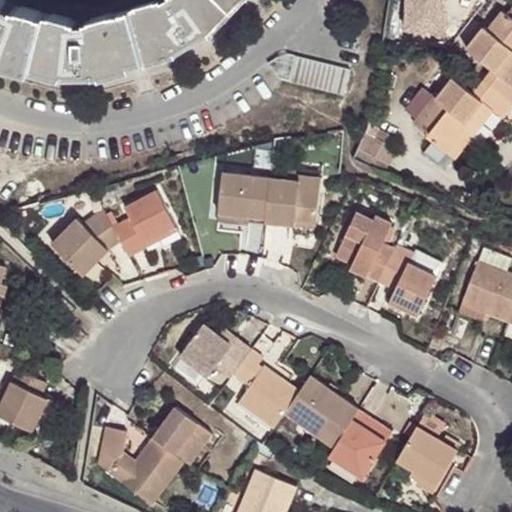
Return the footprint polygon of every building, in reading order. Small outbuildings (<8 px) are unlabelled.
[(0,0),(0,64),(26,70),(41,13),(11,6),(0,0)] [(157,0),(151,4),(129,10),(141,60),(143,67),(173,59),(170,56),(206,35),(210,36),(229,13),(214,0),(157,0)] [(214,0),(229,13),(242,0),(214,0)] [(499,65),(489,77),(511,95),(511,8),(511,7),(495,26),(492,23),(474,44),(499,65)] [(123,12),(116,14),(128,62),(136,61),(141,60),(129,10),(123,12)] [(76,19),(41,13),(26,70),(57,77),(57,74),(99,74),(100,77),(129,70),(128,62),(116,14),(87,21),(76,19)] [(291,54),(285,81),(340,93),(347,67),(291,54)] [(459,73),(441,94),(454,104),(450,108),(431,130),(434,133),(452,147),(481,113),(488,118),(498,105),(507,113),(511,107),(511,95),(489,77),(479,89),(459,73)] [(410,111),(420,120),(438,98),(427,89),(410,111)] [(431,130),(450,108),(438,98),(420,120),(418,123),(432,135),(434,133),(431,130)] [(481,113),(452,147),(459,153),(488,118),(481,113)] [(375,123),(372,130),(388,139),(392,131),(375,123)] [(372,130),(363,146),(387,157),(394,142),(388,139),(372,130)] [(267,220),(270,220),(274,177),(224,172),(223,176),(220,201),(219,212),(251,216),(267,217),(267,220)] [(220,201),(223,176),(213,174),(210,199),(220,201)] [(274,177),(270,220),(302,222),(302,218),(323,220),(327,176),(306,174),(305,180),(274,177)] [(118,224),(133,254),(153,243),(150,238),(182,222),(163,186),(130,203),(137,214),(118,224)] [(128,257),(133,254),(118,224),(115,221),(110,223),(103,210),(88,220),(82,213),(50,243),(82,275),(113,246),(120,243),(128,257)] [(250,224),(251,216),(219,212),(219,220),(250,224)] [(352,269),(382,282),(398,249),(384,245),(393,224),(376,216),(374,220),(359,213),(342,247),(359,256),(354,265),(352,269)] [(302,218),(302,222),(300,233),(317,234),(323,220),(302,218)] [(150,238),(153,243),(185,227),(182,222),(150,238)] [(338,258),(354,265),(359,256),(342,247),(338,258)] [(398,249),(382,282),(398,289),(393,301),(421,315),(439,276),(412,264),(415,257),(398,249)] [(485,314),(510,324),(511,320),(511,319),(511,275),(480,263),(462,305),(479,312),(481,307),(487,310),(485,314)] [(237,371),(255,347),(240,336),(231,344),(220,336),(204,324),(180,354),(209,376),(217,365),(233,375),(237,371)] [(231,344),(240,336),(228,327),(220,336),(231,344)] [(268,356),(255,347),(237,371),(250,380),(264,362),(268,356)] [(267,364),(264,362),(250,380),(254,383),(267,364)] [(288,411),(303,389),(267,364),(254,383),(241,401),(278,426),(288,411)] [(43,413),(50,399),(43,395),(49,383),(21,369),(0,411),(0,414),(34,431),(43,413)] [(364,406),(314,373),(303,389),(288,411),(339,444),(362,409),(364,406)] [(55,401),(50,399),(43,413),(48,416),(55,401)] [(157,436),(192,462),(212,433),(178,408),(157,436)] [(362,409),(339,444),(334,452),(369,475),(391,440),(371,426),(375,419),(377,417),(362,409)] [(429,413),(421,425),(462,450),(465,443),(445,432),(449,424),(429,413)] [(395,433),(375,419),(371,426),(391,440),(395,433)] [(462,450),(421,425),(400,460),(416,469),(426,475),(421,482),(437,493),(462,450)] [(190,466),(192,462),(157,436),(140,458),(144,461),(139,465),(126,455),(130,433),(110,429),(102,467),(154,506),(186,463),(190,466)] [(426,475),(416,469),(411,477),(421,482),(426,475)] [(286,511),(297,488),(257,471),(240,511),(286,511)]
